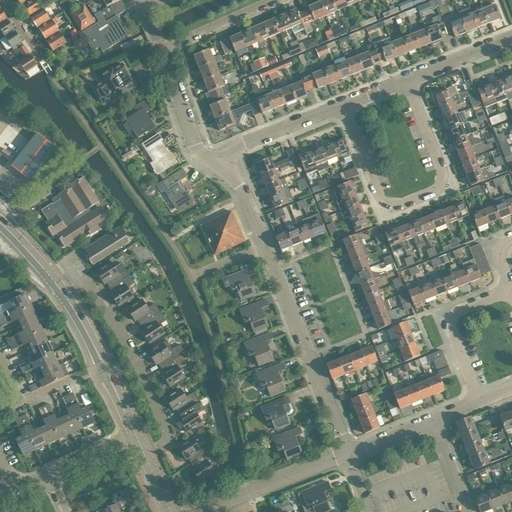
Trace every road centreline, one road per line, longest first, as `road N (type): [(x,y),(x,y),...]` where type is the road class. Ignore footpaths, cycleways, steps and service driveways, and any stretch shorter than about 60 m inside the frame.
road 1 (residential): [(348,453),(237,180),(221,163)]
road 2 (residential): [(408,77),(446,184),(409,202),(388,205),(379,194),(343,103)]
road 3 (residential): [(145,458),(167,427),(139,362),(79,276)]
road 4 (tertiary): [(134,434),(63,287)]
road 5 (residential): [(200,511),(348,453)]
road 6 (residential): [(478,399),(449,325),(458,307),(510,288)]
road 7 (residential): [(221,163),(242,142),(343,103)]
road 8 (residential): [(221,163),(194,141),(162,48)]
road 9 (residential): [(162,48),(272,0)]
